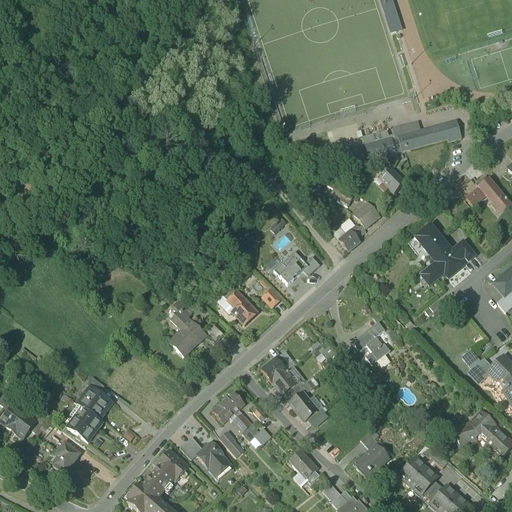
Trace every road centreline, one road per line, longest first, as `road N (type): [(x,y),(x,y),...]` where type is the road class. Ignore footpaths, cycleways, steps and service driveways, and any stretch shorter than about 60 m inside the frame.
road 1 (residential): [(234,371),(483,144),(511,127)]
road 2 (track): [(207,0),(209,85),(220,115),(345,271)]
road 3 (residential): [(97,511),(234,371)]
road 4 (residential): [(234,371),(329,471)]
road 5 (residential): [(511,248),(460,289),(496,332)]
